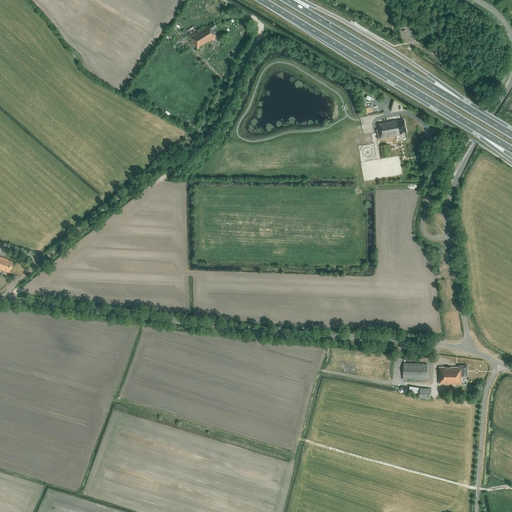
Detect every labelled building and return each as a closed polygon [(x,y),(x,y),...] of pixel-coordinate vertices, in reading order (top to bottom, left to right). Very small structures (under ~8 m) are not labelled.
[(198,49),(218,37),(214,29),(217,28),(214,23),(207,27),(206,26),(199,31),(189,37),(195,47),(196,46),(198,49)] [(173,37),(168,33),(165,38),(170,42),(173,37)] [(365,114),(378,112),(377,106),(364,108),(365,114)] [(397,121),(397,120),(378,124),(379,128),(378,128),(378,129),(376,130),(377,134),(378,137),(377,138),(377,139),(402,135),(401,133),(406,132),(404,120),(397,121)] [(382,156),(389,155),(387,145),(381,146),(382,156)] [(3,270),(9,272),(13,262),(8,260),(8,259),(0,256),(0,269),(3,271),(3,270)] [(427,364),(403,363),(403,380),(426,381),(427,364)] [(439,367),(439,384),(461,384),(462,377),(467,377),(467,366),(459,366),(459,368),(439,367)] [(419,399),(430,399),(430,389),(420,389),(419,399)]
